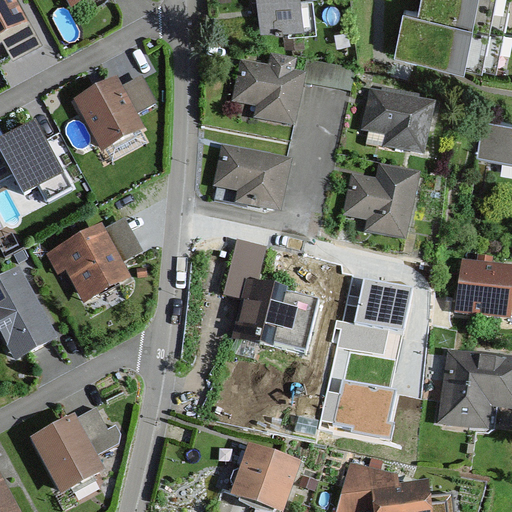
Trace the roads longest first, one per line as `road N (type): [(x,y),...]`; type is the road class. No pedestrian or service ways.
road 1 (residential): [(177,8),(180,124),(159,351)]
road 2 (residential): [(0,109),(177,8)]
road 3 (residential): [(0,425),(130,351),(159,351)]
road 4 (residential): [(159,351),(132,511)]
